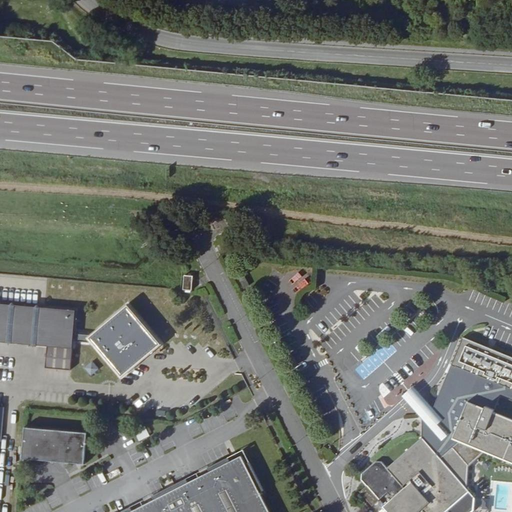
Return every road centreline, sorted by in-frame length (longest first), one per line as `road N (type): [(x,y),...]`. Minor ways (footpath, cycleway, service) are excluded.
road 1 (motorway): [(511,134),(0,85)]
road 2 (motorway): [(0,127),(511,175)]
road 3 (secondary): [(511,65),(182,43),(141,32),(85,0)]
road 4 (unclassified): [(198,239),(336,511)]
